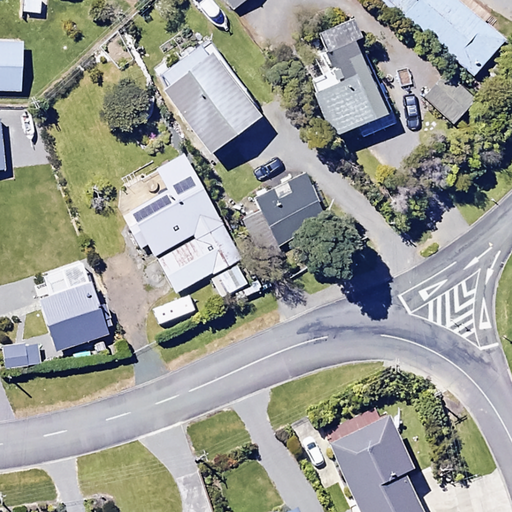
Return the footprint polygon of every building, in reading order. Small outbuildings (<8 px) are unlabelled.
[(39,0),(17,0),(18,14),(52,15),(52,2),(40,2),(39,0)] [(463,0),(386,0),(475,70),(505,32),(463,0)] [(392,107),(349,15),(304,36),(327,85),(314,91),(334,134),(392,107)] [(15,29),(0,29),(0,79),(16,79),(15,29)] [(257,112),(199,39),(149,79),(207,151),(257,112)] [(473,99),(444,71),(421,95),(451,123),(473,99)] [(188,169),(144,194),(168,237),(213,211),(188,169)] [(325,213),(303,170),(254,195),(276,238),(325,213)] [(197,229),(155,251),(173,285),(215,263),(197,229)] [(87,275),(34,291),(51,344),(104,328),(87,275)] [(192,311),(186,295),(149,310),(155,326),(192,311)] [(383,414),(323,443),(357,511),(419,511),(400,472),(410,467),(383,414)] [(291,511),(287,502),(267,511),(291,511)]
